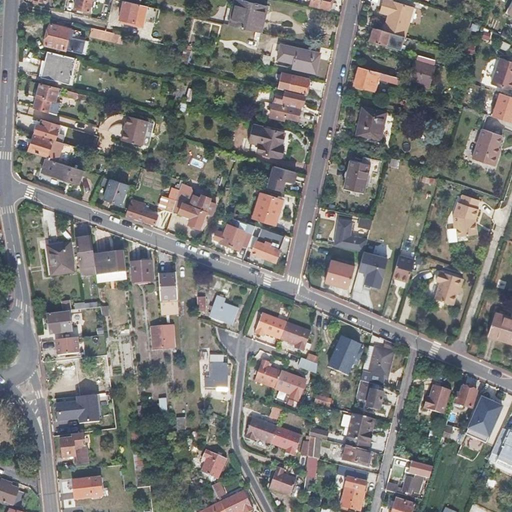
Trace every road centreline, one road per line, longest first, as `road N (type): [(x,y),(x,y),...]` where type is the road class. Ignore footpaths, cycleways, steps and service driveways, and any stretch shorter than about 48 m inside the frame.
road 1 (residential): [(290,291),(3,180)]
road 2 (residential): [(290,291),(354,0)]
road 3 (residential): [(511,384),(290,291)]
road 4 (tertiary): [(3,180),(11,4)]
